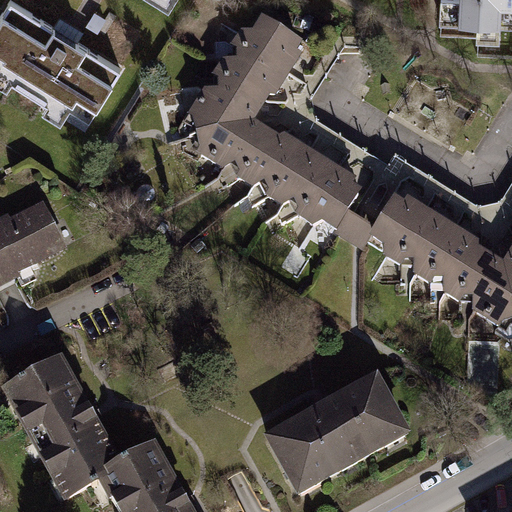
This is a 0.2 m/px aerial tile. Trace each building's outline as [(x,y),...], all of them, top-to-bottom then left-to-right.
[(511,0),(462,0),(462,28),(511,29),(511,0)] [(124,73),(11,4),(0,19),(0,66),(90,124),(124,73)] [(260,11),(245,36),(301,68),(315,42),(260,11)] [(245,36),(231,61),(286,93),(301,68),(245,36)] [(231,61),(214,91),(269,123),(286,93),(231,61)] [(234,176),(269,123),(214,91),(198,114),(212,163),(234,176)] [(263,194),(298,138),(269,123),(234,176),(263,194)] [(298,215),(332,159),(298,138),(263,194),(298,215)] [(332,159),(298,215),(332,236),(351,206),(367,181),(332,159)] [(365,253),(398,273),(432,217),(399,198),(384,223),(365,253)] [(351,206),(332,236),(365,253),(384,223),(351,206)] [(36,211),(0,230),(0,291),(62,259),(36,211)] [(432,217),(398,273),(427,290),(461,234),(432,217)] [(460,310),(493,254),(461,234),(427,290),(460,310)] [(511,316),(508,264),(493,254),(460,310),(496,328),(511,328),(511,316)] [(121,468),(62,360),(0,394),(0,395),(63,511),(69,511),(101,495),(115,488),(108,475),(121,468)] [(301,511),(412,452),(378,385),(265,449),(298,511),(301,511)] [(121,468),(108,475),(115,488),(101,495),(110,511),(194,511),(159,447),(121,468)]
